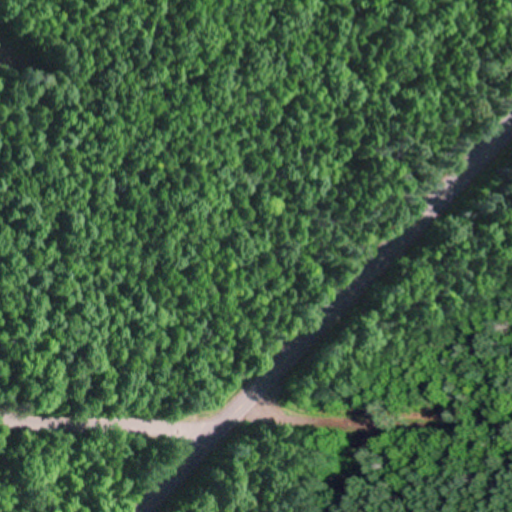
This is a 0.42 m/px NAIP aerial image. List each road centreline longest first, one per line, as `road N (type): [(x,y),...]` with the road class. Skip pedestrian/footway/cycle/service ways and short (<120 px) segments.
road 1 (tertiary): [(511,129),(152,511)]
road 2 (residential): [(232,430),(0,406)]
